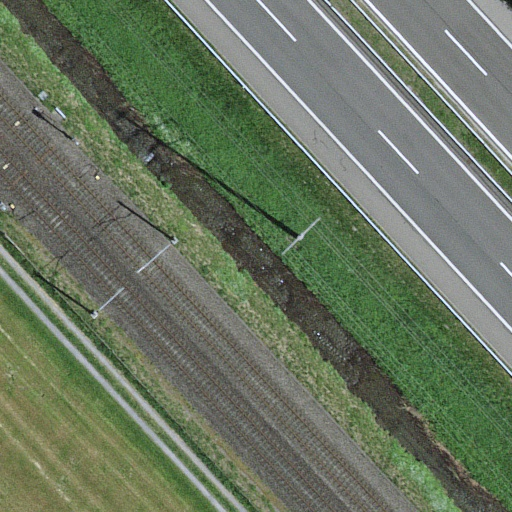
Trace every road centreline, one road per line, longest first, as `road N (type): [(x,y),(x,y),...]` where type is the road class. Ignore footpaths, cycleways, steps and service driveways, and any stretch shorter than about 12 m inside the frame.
road 1 (motorway): [(253,0),(511,279)]
road 2 (track): [(240,511),(0,252)]
road 3 (motorway): [(511,105),(414,0)]
